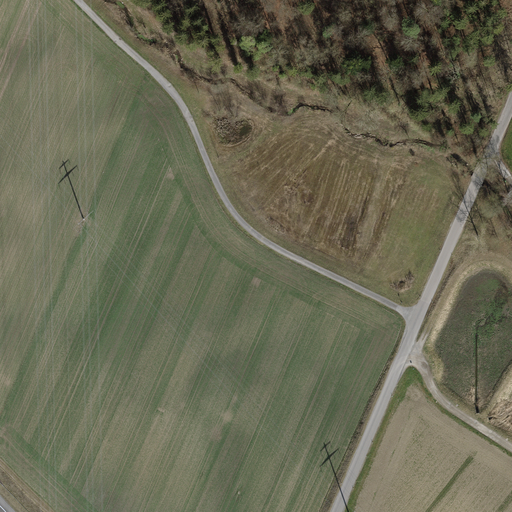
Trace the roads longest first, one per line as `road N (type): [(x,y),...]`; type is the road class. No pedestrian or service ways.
road 1 (track): [(79,0),(172,91),(247,228),(418,317)]
road 2 (unclassified): [(511,100),(336,511)]
road 3 (track): [(404,351),(418,359),(440,398),(511,448)]
